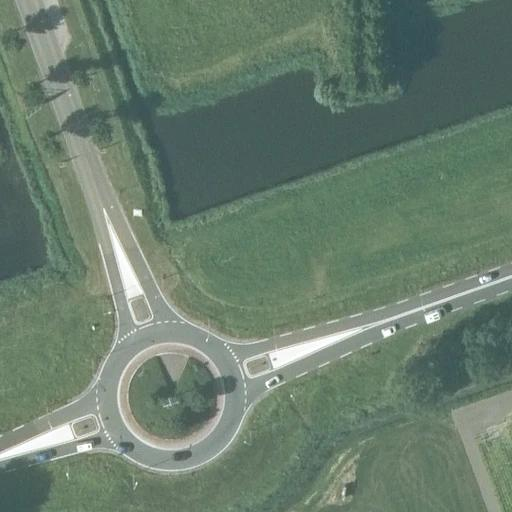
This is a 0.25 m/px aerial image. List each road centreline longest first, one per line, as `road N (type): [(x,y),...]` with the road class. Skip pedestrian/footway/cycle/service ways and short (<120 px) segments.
road 1 (unclassified): [(123,259),(29,0)]
road 2 (primary): [(329,339),(511,276)]
road 3 (primary): [(119,438),(151,458),(188,458),(219,438),(233,404)]
road 4 (primary): [(0,458),(119,438)]
road 5 (primary): [(104,395),(0,456)]
